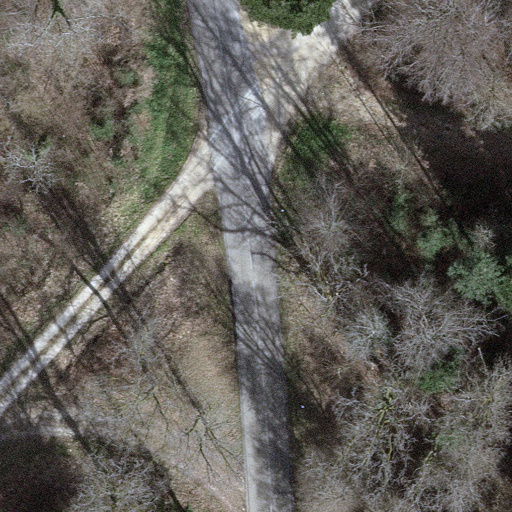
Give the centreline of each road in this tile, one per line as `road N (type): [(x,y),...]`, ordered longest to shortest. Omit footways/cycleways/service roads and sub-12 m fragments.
road 1 (tertiary): [(269,511),(252,287),(211,0)]
road 2 (track): [(0,393),(234,129)]
road 3 (track): [(0,429),(36,421),(112,426),(179,454),(257,511)]
road 4 (track): [(234,129),(420,129),(511,144)]
road 5 (track): [(234,129),(346,0)]
